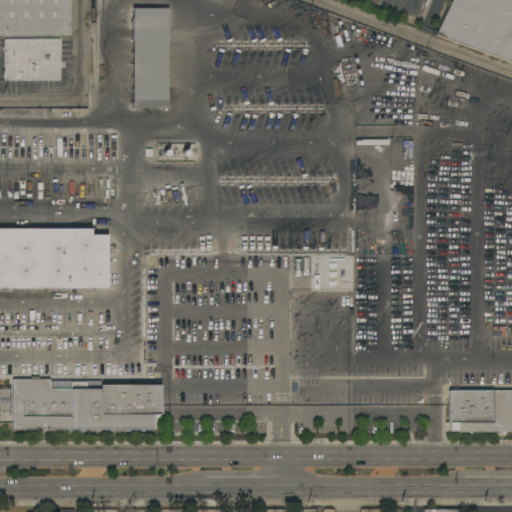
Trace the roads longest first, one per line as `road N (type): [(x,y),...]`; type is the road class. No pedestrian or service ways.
road 1 (primary): [(0,490),(279,490)]
road 2 (primary): [(275,460),(0,459)]
road 3 (primary): [(511,460),(275,460)]
road 4 (primary): [(279,490),(465,489)]
